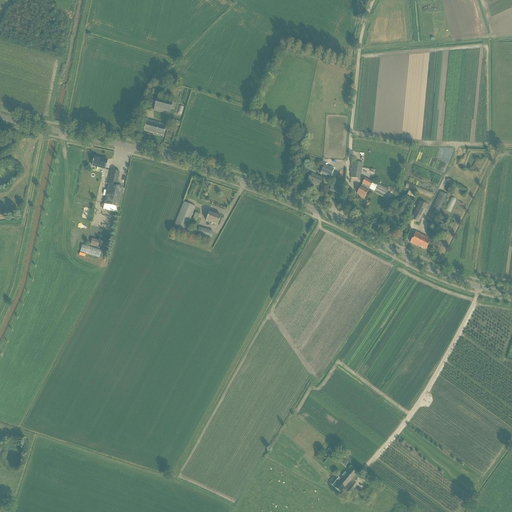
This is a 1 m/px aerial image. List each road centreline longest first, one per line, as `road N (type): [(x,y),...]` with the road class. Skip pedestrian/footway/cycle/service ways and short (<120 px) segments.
road 1 (tertiary): [(0,118),(189,163),(338,222)]
road 2 (unclassified): [(338,222),(357,42),(369,0)]
road 3 (tertiary): [(338,222),(460,281),(511,294)]
